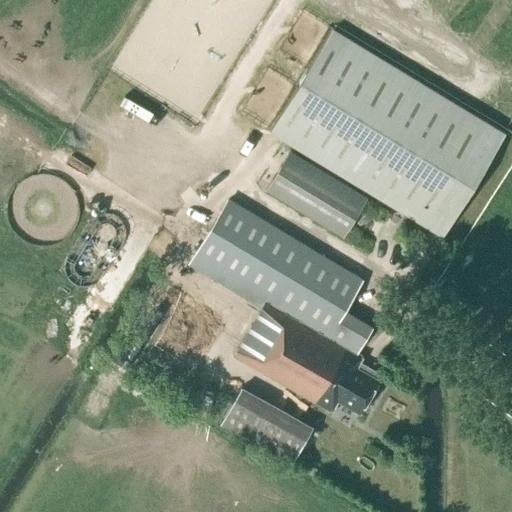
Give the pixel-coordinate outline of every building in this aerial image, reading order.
[(503,132),(332,29),(269,132),(441,235),(503,132)] [(343,237),(368,197),(289,150),(265,190),(343,237)] [(73,229),(74,227),(76,223),(77,220),(78,216),(79,213),(79,209),(78,206),(78,203),(78,201),(77,199),(76,196),(75,193),(74,191),(72,189),(71,187),(69,185),(67,183),(63,180),(60,178),(56,176),(54,175),(50,174),(46,173),(42,173),(37,174),(33,175),(29,176),(27,177),(25,178),(23,179),(19,182),(16,184),(15,186),(12,190),(10,193),(9,195),(8,197),(8,199),(7,202),(6,205),(6,209),(6,212),(7,215),(7,218),(9,223),(10,226),(12,229),(13,231),(15,233),(16,235),(18,236),(21,239),(23,240),(26,242),(29,243),(31,244),(35,245),(37,245),(39,246),(43,246),(45,246),(49,245),(52,245),(56,243),(58,243),(61,241),(64,239),(67,237),(68,235),(71,232),(73,229)] [(359,412),(377,379),(370,375),(374,370),(358,361),(362,356),(354,351),(368,327),(341,313),(360,279),(227,199),(188,264),(261,308),(233,356),(330,410),(337,399),(359,412)] [(61,348),(85,358),(97,328),(73,318),(61,348)] [(292,464),(313,426),(242,386),(221,424),(292,464)]
